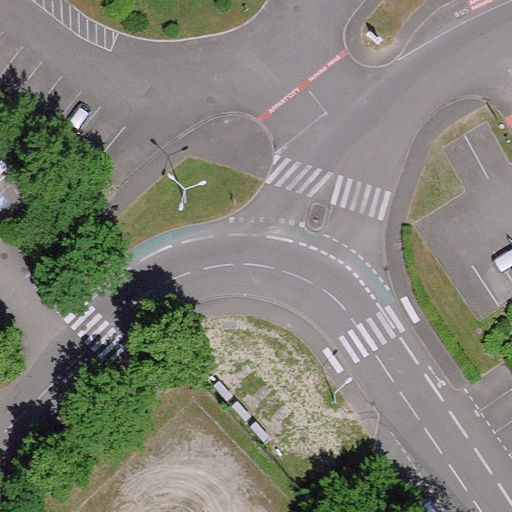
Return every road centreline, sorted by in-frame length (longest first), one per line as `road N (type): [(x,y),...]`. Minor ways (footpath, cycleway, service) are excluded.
road 1 (residential): [(0,428),(141,293),(195,265),(245,260),(296,272)]
road 2 (residential): [(511,20),(433,69),(373,122),(330,190),(296,272)]
road 3 (residential): [(296,272),(332,294),(371,335),(494,511)]
